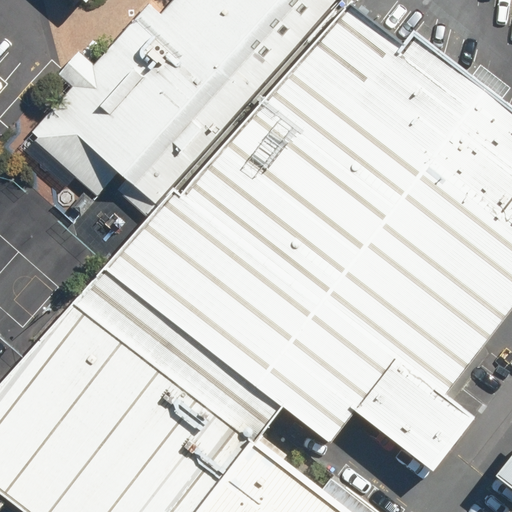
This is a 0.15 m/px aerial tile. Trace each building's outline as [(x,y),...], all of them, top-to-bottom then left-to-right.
[(116,172),(152,206),(342,0),(172,0),(157,17),(145,6),(27,132),(95,195),(116,172)] [(76,301),(261,442),(285,409),(330,442),(357,411),(434,471),(473,418),(443,395),(511,305),(511,103),(417,29),(405,46),(350,5),(183,197),(179,194),(76,301)] [(49,67),(20,39),(0,58),(0,78),(20,97),(49,67)] [(76,301),(0,384),(0,487),(31,511),(352,511),(261,442),(76,301)] [(511,445),(485,480),(511,500),(511,445)]
